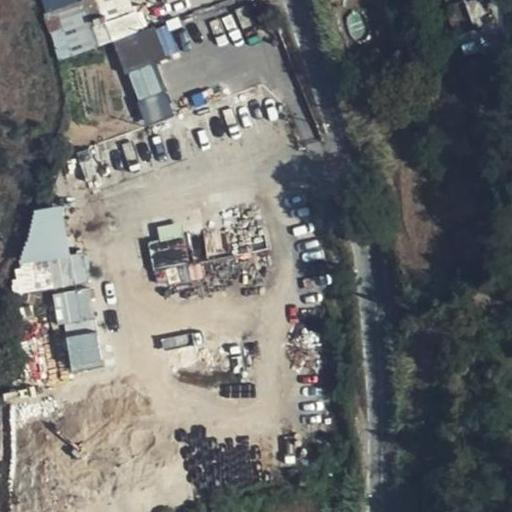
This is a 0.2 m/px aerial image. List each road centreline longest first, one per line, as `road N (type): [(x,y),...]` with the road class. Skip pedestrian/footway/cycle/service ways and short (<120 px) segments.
road 1 (tertiary): [(379,511),(377,382),(359,217),(296,0)]
road 2 (unknown): [(270,159),(179,177),(146,192),(123,223),(121,264),(129,294),(145,303),(257,295),(280,249),(271,206)]
